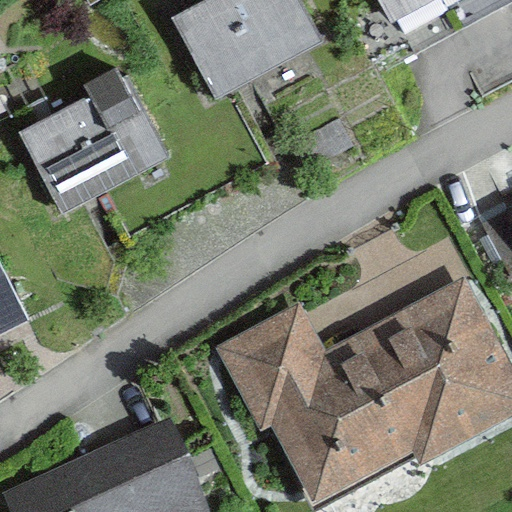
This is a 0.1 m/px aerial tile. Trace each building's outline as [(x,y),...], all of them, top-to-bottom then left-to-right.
[(267,0),(220,0),(159,31),(199,108),(297,57),(267,0)] [(420,0),(359,0),(374,30),(423,6),(420,0)] [(101,95),(3,145),(45,228),(143,177),(101,95)] [(511,270),(511,206),(467,230),(493,280),(511,270)] [(304,408),(258,431),(299,511),(399,462),(403,471),(505,420),(443,299),(306,369),(304,408)] [(244,438),(258,431),(304,408),(306,369),(280,320),(204,359),(244,438)] [(188,511),(145,418),(0,484),(0,511),(188,511)]
